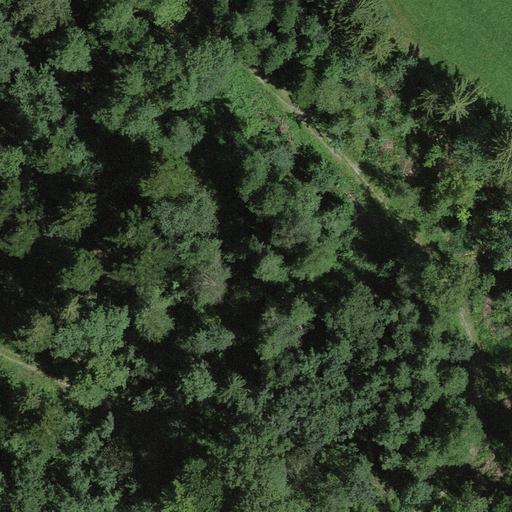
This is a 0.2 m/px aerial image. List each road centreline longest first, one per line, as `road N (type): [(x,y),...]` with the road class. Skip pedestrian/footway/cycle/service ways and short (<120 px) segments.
road 1 (track): [(399,511),(451,480),(476,428),(477,361),(455,284),(371,182),(179,0)]
road 2 (track): [(0,349),(179,449),(226,481),(247,511)]
